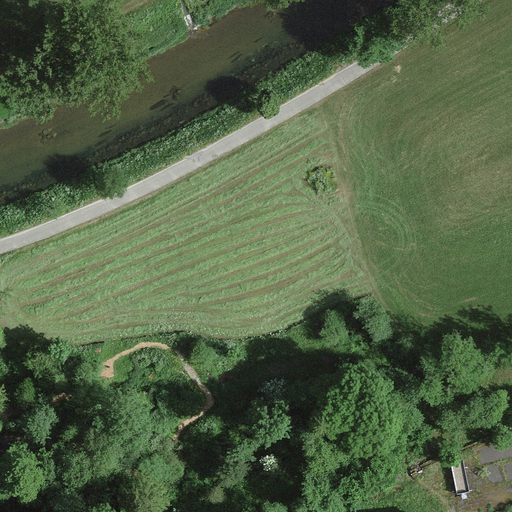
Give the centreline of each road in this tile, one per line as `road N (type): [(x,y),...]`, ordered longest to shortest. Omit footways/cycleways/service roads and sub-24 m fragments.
road 1 (track): [(464,0),(199,160),(0,246)]
road 2 (track): [(204,0),(0,105)]
